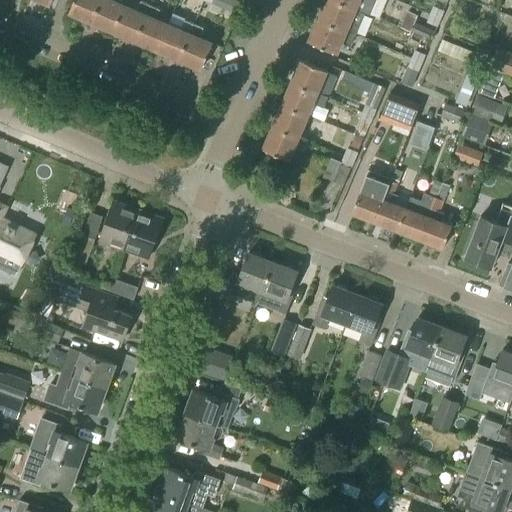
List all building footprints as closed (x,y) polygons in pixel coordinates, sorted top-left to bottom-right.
[(72,0),(68,11),(92,21),(100,0),(72,0)] [(100,0),(92,21),(113,30),(124,5),(112,0),(100,0)] [(136,10),(124,5),(113,30),(136,40),(146,14),(150,5),(140,0),(136,10)] [(364,13),(355,9),(355,8),(337,0),(325,0),(318,18),(355,34),(364,13)] [(337,0),(355,8),(369,13),(374,0),(337,0)] [(146,14),(136,40),(157,49),(167,23),(155,18),(159,8),(150,5),(146,14)] [(444,11),(433,7),(427,22),(437,27),(444,11)] [(337,52),(342,40),(351,44),(355,34),(318,18),(309,39),(308,39),(308,40),(337,52)] [(179,58),(190,33),(194,23),(184,19),(180,29),(167,23),(157,49),(179,58)] [(435,32),(414,22),(410,32),(431,41),(435,32)] [(203,27),(194,23),(190,33),(179,58),(201,67),(200,68),(201,69),(212,42),(212,41),(211,42),(199,37),(203,27)] [(511,74),(511,54),(495,48),(488,66),(511,74)] [(426,55),(415,50),(411,59),(422,64),(426,55)] [(299,59),(300,59),(291,81),(316,91),(326,69),(300,58),(299,59)] [(422,64),(411,59),(407,67),(418,72),(422,64)] [(316,91),(291,81),(282,103),(307,114),(312,102),(324,107),(328,96),(316,91)] [(362,111),(373,115),(385,88),(374,83),(362,111)] [(394,123),(404,97),(390,91),(379,117),(394,123)] [(478,94),(470,113),(490,121),(498,103),(478,94)] [(272,125),(298,136),(307,114),(282,103),(272,125)] [(462,124),(467,112),(445,103),(440,115),(462,124)] [(373,115),(362,111),(352,133),(364,138),(373,115)] [(493,122),(490,121),(470,113),(469,112),(461,135),(484,144),(493,122)] [(411,143),(426,149),(434,127),(419,121),(411,143)] [(289,158),(288,157),(293,145),(303,149),(307,140),(298,136),(272,125),(263,147),(262,146),(262,147),(289,159),(289,158)] [(471,152),(455,145),(451,157),(466,163),(471,152)] [(357,153),(346,148),(343,155),(354,160),(357,153)] [(342,155),(339,163),(350,168),(354,160),(343,155),(342,155)] [(292,179),(297,168),(286,163),(281,174),(292,179)] [(342,187),(350,168),(339,163),(331,182),(342,187)] [(395,168),(390,179),(398,182),(402,171),(395,168)] [(382,176),(378,187),(374,185),(371,193),(360,189),(351,212),(374,221),(386,190),(390,179),(382,176)] [(390,179),(386,190),(394,193),(398,182),(390,179)] [(398,194),(394,193),(386,190),(374,221),(397,230),(406,207),(395,202),(398,194)] [(417,211),(406,207),(397,230),(419,238),(431,207),(436,197),(428,194),(423,204),(419,203),(417,211)] [(436,197),(431,207),(439,210),(444,200),(436,197)] [(99,240),(123,249),(138,208),(113,199),(99,240)] [(20,262),(34,233),(0,217),(6,206),(0,203),(0,267),(11,273),(16,264),(20,262)] [(431,207),(419,238),(442,247),(451,224),(441,220),(444,212),(439,210),(431,207)] [(162,217),(138,208),(123,249),(148,258),(162,217)] [(481,215),(465,256),(491,266),(496,251),(508,256),(511,245),(511,213),(499,208),(495,220),(481,215)] [(86,263),(94,238),(82,234),(74,259),(86,263)] [(236,273),(229,290),(241,294),(258,301),(262,290),(273,261),(261,256),(262,253),(253,250),(251,253),(248,251),(239,275),(236,273)] [(262,290),(258,301),(275,307),(286,311),(292,295),(288,294),(292,284),(297,270),(293,268),(294,266),(285,263),(284,265),(273,261),(262,290)] [(65,274),(57,298),(76,305),(88,309),(82,325),(118,338),(122,339),(131,314),(113,308),(117,296),(113,295),(85,285),(86,282),(65,274)] [(133,298),(137,286),(111,277),(107,289),(133,298)] [(328,316),(346,322),(357,293),(345,289),(346,286),(337,282),(336,285),(333,284),(323,308),(320,306),(314,322),(324,326),(328,316)] [(368,297),(357,293),(346,322),(364,329),(360,340),(369,343),(376,327),(372,326),(381,302),(378,301),(379,298),(370,295),(368,297)] [(430,355),(442,325),(430,321),(431,318),(422,315),(421,317),(417,316),(408,339),(405,338),(399,354),(387,349),(375,379),(391,385),(398,368),(404,371),(407,363),(425,369),(426,365),(430,355)] [(284,356),(296,323),(282,317),(270,350),(284,356)] [(57,342),(63,329),(49,323),(43,336),(57,342)] [(298,323),(290,345),(286,355),(299,359),(303,350),(311,329),(298,323)] [(442,325),(430,355),(426,365),(455,376),(461,361),(457,359),(466,335),(462,333),(463,331),(455,327),(453,330),(442,325)] [(70,347),(61,371),(105,387),(114,363),(70,347)] [(497,380),(511,386),(511,349),(507,347),(506,350),(502,349),(493,372),(489,371),(483,387),(493,391),(497,380)] [(382,355),(367,350),(358,374),(373,379),(382,355)] [(220,376),(224,365),(205,358),(201,370),(220,376)] [(96,410),(105,387),(61,371),(56,385),(50,383),(44,398),(67,407),(69,401),(96,410)] [(0,391),(22,400),(29,383),(0,372),(0,391)] [(368,392),(372,381),(362,377),(357,388),(368,392)] [(194,388),(185,413),(216,424),(221,410),(232,414),(234,409),(235,410),(239,399),(223,393),(221,398),(194,388)] [(23,400),(22,400),(0,391),(0,412),(17,418),(23,400)] [(268,396),(263,409),(282,416),(287,403),(268,396)] [(442,396),(431,424),(448,431),(459,402),(442,396)] [(420,419),(425,403),(416,399),(410,416),(420,419)] [(216,424),(185,413),(177,436),(204,446),(202,452),(218,458),(222,448),(209,444),(212,436),(215,437),(218,437),(221,435),(223,429),(222,427),(220,425),(216,424)] [(415,419),(399,413),(394,428),(410,433),(415,419)] [(40,417),(29,448),(30,448),(34,449),(45,453),(77,465),(86,441),(58,431),(60,425),(40,417)] [(501,424),(482,418),(477,432),(496,438),(501,424)] [(511,431),(501,427),(497,438),(511,443),(511,431)] [(470,471),(480,475),(510,486),(511,481),(511,458),(506,457),(508,452),(477,441),(466,470),(470,471)] [(30,448),(20,478),(23,479),(39,484),(41,479),(64,487),(69,489),(77,465),(45,453),(34,449),(30,448)] [(166,467),(158,491),(188,501),(201,506),(206,492),(213,494),(218,479),(195,471),(194,476),(166,467)] [(276,489),(282,476),(262,469),(257,482),(276,489)] [(510,486),(480,475),(470,471),(464,488),(463,488),(459,499),(476,505),(477,502),(501,510),(503,507),(505,507),(508,499),(506,497),(510,486)] [(233,488),(252,495),(264,499),(268,486),(238,475),(233,488)] [(402,492),(410,495),(414,484),(406,481),(402,492)] [(408,497),(411,499),(438,509),(438,508),(444,496),(414,484),(410,495),(408,497)] [(158,491),(150,511),(211,511),(213,510),(201,506),(188,501),(158,491)] [(13,511),(40,511),(42,508),(18,499),(13,511)] [(438,508),(438,509),(411,499),(406,511),(446,511),(447,511),(438,508)]
